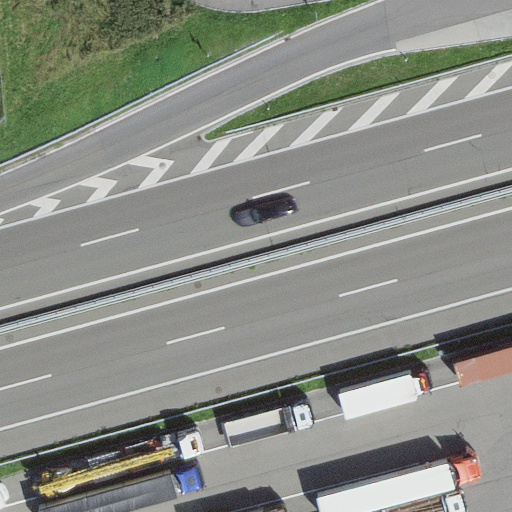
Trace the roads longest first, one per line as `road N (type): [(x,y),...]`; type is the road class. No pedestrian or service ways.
road 1 (motorway): [(0,392),(511,253)]
road 2 (motorway): [(511,130),(0,269)]
road 3 (motorway): [(406,18),(0,195)]
